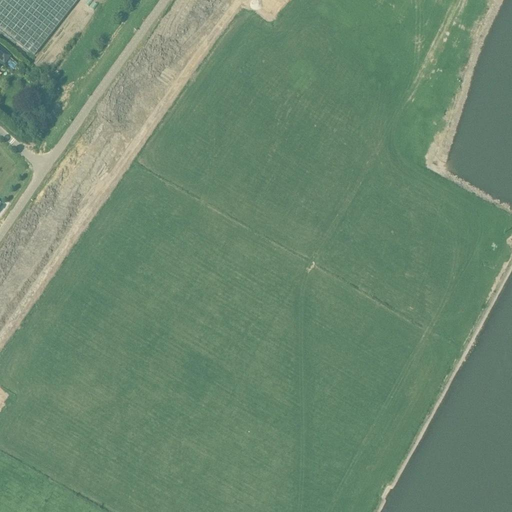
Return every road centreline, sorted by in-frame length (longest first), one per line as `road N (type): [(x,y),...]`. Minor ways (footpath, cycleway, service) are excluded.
road 1 (track): [(299,511),(301,286),(373,152)]
road 2 (unclassified): [(45,168),(166,0)]
road 3 (track): [(373,152),(425,86),(463,0)]
